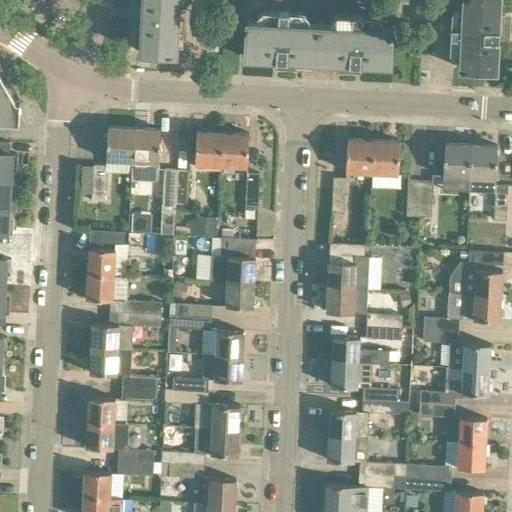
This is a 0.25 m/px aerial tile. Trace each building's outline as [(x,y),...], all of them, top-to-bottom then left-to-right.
[(177,54),(179,0),(141,0),(139,52),(177,54)] [(460,37),(459,69),(496,71),(498,39),(504,39),(505,17),(499,16),(499,0),(462,0),(461,27),(450,26),(449,36),(460,37)] [(297,61),(316,62),(318,23),(288,22),(288,11),(278,10),(277,21),(246,20),(244,58),(275,60),(274,66),(297,67),(297,61)] [(389,66),(391,27),(360,26),(361,15),(349,14),(349,25),(318,23),(316,62),(335,63),(334,69),(357,70),(357,64),(389,66)] [(0,133),(16,134),(18,125),(18,104),(14,104),(0,79),(0,133)] [(107,127),(105,161),(131,162),(133,128),(107,127)] [(133,128),(131,162),(158,164),(159,130),(133,128)] [(220,166),(222,133),(196,131),(194,165),(220,166)] [(222,133),(220,166),(246,168),(248,134),(222,133)] [(371,174),(373,139),(346,138),(344,173),(371,174)] [(373,139),(371,174),(397,176),(399,141),(373,139)] [(0,180),(11,181),(12,155),(16,155),(16,154),(9,154),(9,142),(0,141),(0,180)] [(469,179),(470,144),(443,143),(441,178),(469,179)] [(470,144),(469,179),(481,180),(480,188),(494,189),(492,220),(505,221),(507,186),(494,185),(496,145),(470,144)] [(92,165),(92,194),(91,201),(105,201),(106,172),(105,166),(92,165)] [(173,204),(175,169),(163,169),(161,203),(173,204)] [(175,169),(173,204),(186,205),(188,170),(175,169)] [(257,208),(258,174),(246,173),(244,208),(257,208)] [(342,213),(344,178),(331,177),(330,212),(342,213)] [(0,207),(9,208),(11,181),(0,180),(0,207)] [(418,217),(420,181),(407,180),(405,216),(418,217)] [(420,181),(418,217),(430,217),(432,182),(420,181)] [(9,208),(0,207),(0,233),(12,234),(12,233),(8,233),(9,208)] [(195,219),(190,219),(189,234),(216,236),(217,217),(196,216),(195,219)] [(221,228),(220,237),(233,237),(233,229),(221,228)] [(124,245),(124,232),(88,230),(88,243),(124,245)] [(255,239),(220,238),(219,256),(211,255),(210,280),(218,280),(253,282),(255,239)] [(326,288),(354,289),(366,289),(368,257),(368,249),(363,248),(364,245),(329,243),(326,288)] [(87,274),(113,275),(114,250),(88,248),(87,274)] [(461,294),(500,296),(501,270),(476,269),(476,263),(502,265),(503,252),(467,250),(467,251),(467,258),(466,263),(462,262),(460,295),(461,295),(461,294)] [(0,258),(0,285),(5,286),(6,260),(10,260),(10,259),(0,258)] [(152,259),(151,272),(166,273),(167,259),(152,259)] [(85,298),(110,300),(126,300),(127,276),(113,275),(87,274),(85,298)] [(175,280),(171,294),(183,299),(188,284),(175,280)] [(251,307),(253,282),(218,280),(217,282),(225,282),(224,306),(251,307)] [(353,313),(354,289),(326,288),(325,312),(353,313)] [(399,293),(401,307),(411,305),(408,291),(399,293)] [(498,322),(500,296),(461,294),(461,295),(460,320),(498,322)] [(160,302),(126,300),(110,300),(110,311),(160,314),(160,302)] [(177,315),(212,317),(212,305),(177,303),(177,315)] [(159,327),(160,314),(110,311),(109,324),(92,323),(90,347),(130,349),(132,325),(159,327)] [(365,326),(400,328),(401,315),(366,313),(365,326)] [(212,317),(177,315),(169,315),(167,352),(175,352),(177,328),(211,330),(212,317)] [(422,329),(457,331),(458,318),(423,317),(422,329)] [(399,340),(400,328),(365,326),(364,337),(399,340)] [(457,343),(457,331),(422,329),(421,341),(457,343)] [(214,353),(241,355),(242,331),(215,330),(214,353)] [(331,362),(371,364),(371,363),(389,364),(390,350),(359,349),(360,337),(332,336),(331,362)] [(460,368),(487,369),(489,344),(462,343),(460,368)] [(129,375),(130,349),(90,347),(89,373),(122,375),(121,386),(156,388),(156,376),(129,375)] [(240,381),(241,355),(214,353),(214,354),(203,354),(201,379),(173,378),(173,390),(206,390),(207,380),(240,381)] [(370,387),(371,364),(331,362),(330,385),(362,387),(361,400),(407,403),(407,402),(396,401),(397,389),(370,387)] [(486,394),(487,369),(460,368),(444,367),(444,379),(443,392),(418,391),(418,403),(453,405),(454,398),(461,398),(461,393),(486,394)] [(155,401),(156,388),(121,386),(120,400),(155,401)] [(206,390),(173,390),(164,389),(163,402),(194,403),(193,427),(238,429),(239,405),(206,404),(206,390)] [(86,421),(114,423),(115,398),(88,397),(86,421)] [(407,414),(407,403),(361,400),(360,412),(328,410),(327,436),(367,438),(367,412),(407,414)] [(453,417),(453,405),(418,403),(417,415),(453,417)] [(457,443),(484,444),(485,418),(458,417),(457,443)] [(112,449),(114,423),(86,421),(85,447),(112,449)] [(236,454),(238,429),(193,427),(193,428),(194,428),(193,451),(161,450),(160,462),(169,463),(203,464),(203,452),(236,454)] [(327,436),(326,460),(353,462),(353,461),(358,461),(357,474),(394,475),(405,476),(406,464),(366,461),(367,438),(327,436)] [(483,468),(484,444),(457,443),(455,467),(483,468)] [(118,460),(153,462),(154,450),(119,448),(118,460)] [(152,475),(153,462),(118,460),(117,473),(152,475)] [(169,463),(160,462),(160,473),(160,475),(168,476),(169,463)] [(203,464),(169,463),(168,476),(198,477),(202,477),(203,464)] [(406,464),(405,476),(449,479),(450,466),(406,464)] [(82,495),(110,496),(111,473),(84,471),(82,495)] [(357,474),(357,485),(352,485),(324,484),(323,509),(365,511),(367,487),(393,488),(404,488),(405,476),(394,475),(357,474)] [(449,491),(449,479),(405,476),(404,488),(414,489),(448,491),(449,491)] [(197,502),(234,504),(235,479),(208,478),(202,477),(198,477),(198,483),(197,502)] [(453,511),(480,511),(482,492),(455,490),(453,511)] [(109,498),(110,496),(82,495),(81,511),(121,511),(123,498),(109,498)] [(194,502),(193,511),(233,511),(234,504),(197,502),(194,502)]
